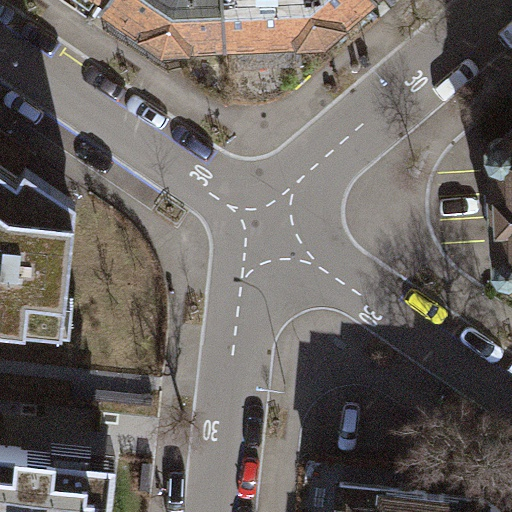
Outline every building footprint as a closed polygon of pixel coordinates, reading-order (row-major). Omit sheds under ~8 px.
[(113,0),(165,35),(227,32),(225,0),(113,0)] [(225,0),(227,32),(325,27),(356,0),(225,0)] [(494,136),(491,139),(489,143),(489,148),(490,152),(492,156),(496,159),(500,251),(497,254),(495,259),(495,264),(497,268),(500,272),(504,274),(509,275),(511,274),(511,129),(507,134),(502,133),(498,134),(494,136)] [(66,296),(77,198),(26,164),(18,176),(0,164),(0,320),(26,323),(29,294),(66,296)] [(0,511),(110,511),(113,491),(87,489),(92,444),(52,440),(51,450),(0,445),(0,511)] [(497,511),(500,508),(483,495),(341,481),(337,511),(497,511)]
